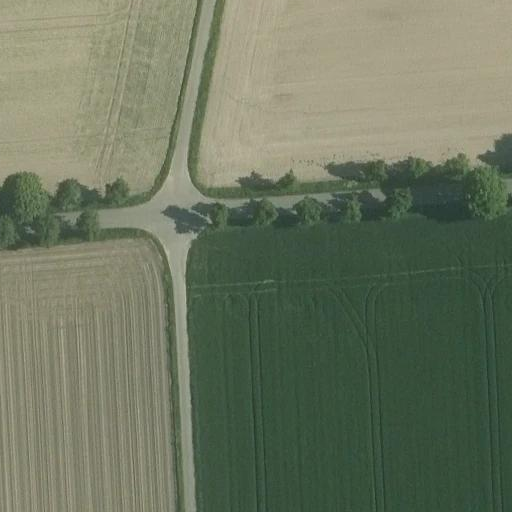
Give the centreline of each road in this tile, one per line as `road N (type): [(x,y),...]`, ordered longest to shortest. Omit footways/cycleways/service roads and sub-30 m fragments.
road 1 (unclassified): [(511,182),(173,219)]
road 2 (unclassified): [(192,511),(173,219)]
road 3 (unclassified): [(173,219),(209,0)]
road 4 (unclassified): [(173,219),(0,232)]
